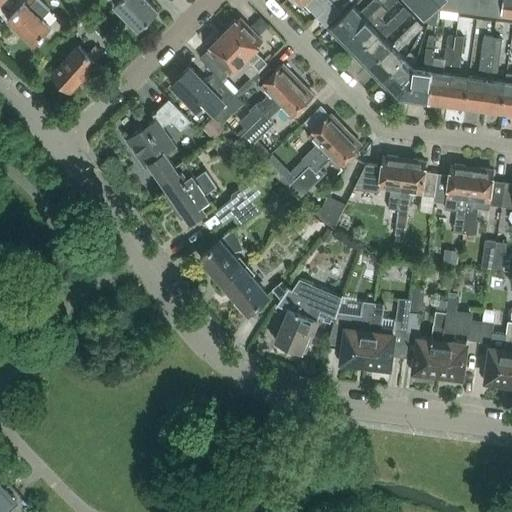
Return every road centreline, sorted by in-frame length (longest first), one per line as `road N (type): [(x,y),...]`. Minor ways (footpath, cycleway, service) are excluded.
road 1 (residential): [(511,428),(319,402),(251,378),(195,334),(61,145)]
road 2 (residential): [(511,142),(386,124),(264,0)]
road 3 (residential): [(61,145),(212,0)]
